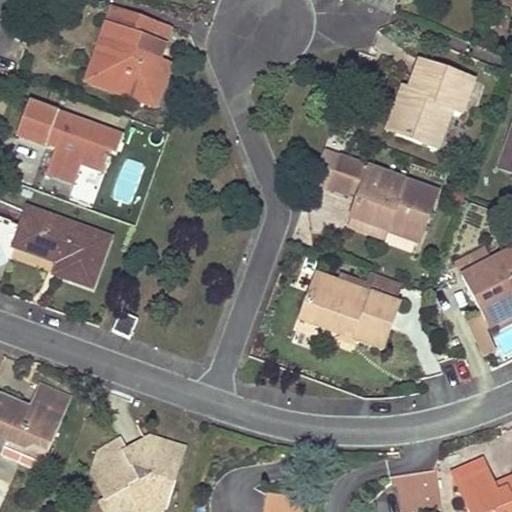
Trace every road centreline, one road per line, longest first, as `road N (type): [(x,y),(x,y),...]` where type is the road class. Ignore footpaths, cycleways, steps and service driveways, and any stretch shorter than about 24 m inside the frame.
road 1 (residential): [(210,402),(275,217),(273,190),(239,100),(246,40)]
road 2 (residential): [(511,395),(419,424),(366,429),(290,425),(210,402)]
road 3 (residential): [(210,402),(0,325)]
